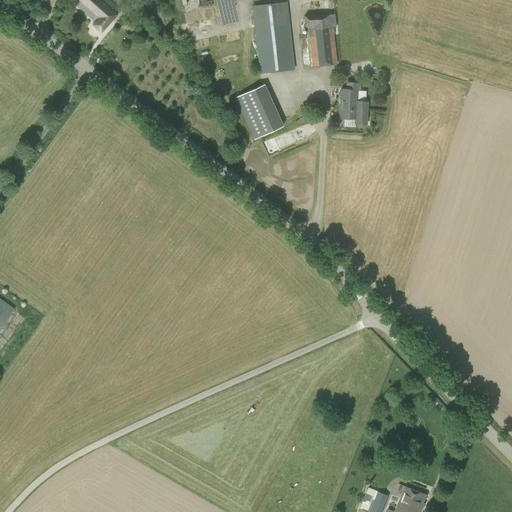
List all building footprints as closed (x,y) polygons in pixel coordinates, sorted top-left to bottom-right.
[(116,15),(120,9),(108,0),(71,0),(71,1),(95,22),(93,25),(101,32),(116,15)] [(286,3),(251,6),(254,28),(259,74),(294,70),(289,24),(286,3)] [(309,37),(312,67),(337,64),(333,28),(336,28),(334,14),(304,17),(305,29),(306,29),(307,37),(309,37)] [(367,102),(356,102),(357,91),(359,91),(359,82),(345,81),(345,89),(340,89),(339,119),(355,119),(354,124),(366,124),(367,102)] [(253,138),(282,125),(264,83),(235,96),(253,138)] [(0,299),(0,329),(14,309),(0,299)] [(419,511),(426,495),(405,487),(395,511),(419,511)] [(381,511),(388,496),(378,492),(369,511),(381,511)]
